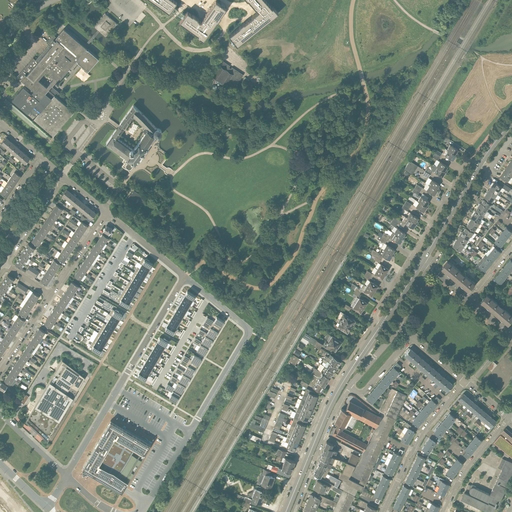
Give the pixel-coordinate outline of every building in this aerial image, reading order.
[(150,0),(169,13),(171,9),(174,11),(176,8),(174,7),(174,8),(173,7),(176,2),(173,0),(150,0)] [(239,28),(229,36),(232,40),(231,41),(233,45),(235,43),(237,46),(278,13),(273,7),(272,8),(264,0),(246,0),(247,1),(248,0),(258,12),(252,17),(244,23),(238,27),(239,28)] [(183,17),(179,22),(198,35),(197,36),(203,41),(216,22),(217,23),(221,17),(220,17),(226,8),(223,7),(225,5),(221,3),(220,4),(216,1),(201,22),(198,19),(193,15),(192,15),(187,12),(184,16),(183,16),(184,14),(183,13),(180,16),(183,17)] [(98,31),(105,37),(117,24),(105,13),(93,27),(98,31)] [(15,97),(12,100),(17,104),(27,113),(29,111),(36,117),(34,119),(53,135),(58,130),(57,130),(59,128),(70,115),(73,112),(54,95),(52,93),(53,93),(53,92),(54,91),(53,90),(52,89),(51,91),(50,91),(48,90),(55,82),(58,85),(59,84),(57,82),(76,61),(77,62),(76,62),(81,66),(88,72),(99,59),(87,49),(87,50),(86,49),(87,49),(85,48),(84,46),(64,29),(56,37),(54,35),(47,43),(51,46),(45,53),(38,62),(33,58),(18,76),(21,79),(20,79),(21,80),(22,81),(31,89),(28,91),(23,87),(15,97)] [(242,75),(221,62),(207,82),(213,86),(212,88),(228,98),(242,75)] [(82,67),(76,74),(85,82),(91,75),(82,67)] [(10,92),(7,89),(0,97),(0,99),(2,101),(10,92)] [(149,150),(147,148),(154,136),(155,136),(156,137),(157,137),(158,137),(159,136),(160,136),(160,135),(161,134),(162,134),(162,133),(161,132),(161,131),(161,130),(160,129),(159,128),(158,128),(157,128),(138,110),(133,105),(121,121),(118,126),(117,127),(111,135),(112,135),(105,144),(126,159),(125,161),(126,161),(126,162),(127,163),(125,165),(125,168),(127,169),(128,170),(131,169),(134,165),(138,160),(140,162),(143,157),(144,158),(146,155),(145,154),(149,150)] [(1,143),(6,148),(11,142),(6,138),(1,143)] [(6,148),(10,152),(15,146),(11,142),(6,148)] [(447,149),(456,156),(458,154),(456,152),(458,150),(450,145),(447,149)] [(10,152),(15,156),(20,150),(15,146),(10,152)] [(455,157),(456,156),(447,149),(445,148),(442,153),(444,155),(452,161),(455,157)] [(15,156),(20,160),(25,154),(20,150),(15,156)] [(25,154),(20,160),(25,164),(30,158),(25,154)] [(409,161),(404,169),(412,174),(417,166),(409,161)] [(436,166),(437,167),(446,173),(447,170),(445,169),(447,167),(439,161),(436,166)] [(445,174),(446,173),(437,167),(434,172),(442,177),(444,173),(445,174)] [(504,170),(503,172),(511,177),(511,171),(506,168),(505,170),(504,170)] [(11,176),(17,181),(21,176),(20,175),(22,173),(16,169),(14,172),(14,171),(11,176)] [(500,177),(499,179),(505,183),(507,181),(508,182),(511,177),(503,172),(501,174),(502,174),(500,177)] [(14,186),(17,181),(11,176),(7,182),(14,186)] [(431,180),(428,185),(438,191),(439,188),(438,187),(439,185),(431,180)] [(494,181),(491,185),(500,190),(502,187),(509,192),(511,189),(499,181),(497,184),(494,181)] [(4,187),(10,191),(14,186),(7,182),(4,187)] [(437,192),(438,191),(428,185),(427,184),(424,189),(434,195),(436,192),(437,192)] [(491,185),(489,189),(497,194),(500,196),(503,192),(500,190),(491,185)] [(10,191),(4,187),(0,192),(7,197),(10,191)] [(62,195),(66,199),(71,193),(66,189),(62,195)] [(489,189),(486,193),(495,198),(497,194),(489,189)] [(137,200),(138,200),(138,199),(143,202),(146,199),(134,190),(123,203),(131,209),(137,200)] [(66,199),(71,203),(76,197),(71,193),(66,199)] [(486,193),(484,197),(492,202),(495,204),(497,200),(495,198),(486,193)] [(417,201),(418,202),(427,207),(429,205),(427,204),(429,201),(420,196),(417,201)] [(71,203),(76,207),(81,201),(76,197),(71,203)] [(484,199),(481,203),(489,208),(490,208),(492,204),(484,199)] [(76,207),(81,211),(86,205),(81,201),(76,207)] [(426,209),(427,207),(418,202),(415,207),(423,212),(426,208),(426,209)] [(481,202),(478,206),(486,211),(489,208),(481,203),(481,202)] [(53,210),(59,214),(63,209),(56,205),(53,210)] [(81,211),(86,215),(91,209),(86,205),(81,211)] [(478,206),(476,210),(484,215),(487,217),(490,219),(492,215),(489,213),(486,211),(478,206)] [(91,209),(86,215),(91,219),(96,213),(91,209)] [(56,220),(59,214),(53,210),(49,215),(56,220)] [(476,210),(473,214),(481,219),(484,215),(476,210)] [(406,218),(408,219),(416,224),(418,222),(416,221),(418,218),(410,213),(406,218)] [(473,214),(471,218),(472,218),(471,218),(475,221),(475,220),(479,223),(481,219),(473,214)] [(52,225),(56,220),(49,215),(46,220),(52,225)] [(416,224),(408,219),(406,218),(404,217),(401,221),(405,223),(413,229),(415,225),(416,225),(416,224)] [(471,218),(469,222),(477,227),(480,223),(479,223),(475,220),(475,221),(471,218)] [(42,226),(49,230),(51,227),(52,225),(46,220),(42,226)] [(77,227),(84,231),(88,226),(81,221),(77,227)] [(469,222),(467,226),(475,231),(477,227),(469,222)] [(104,232),(102,234),(107,237),(112,229),(109,227),(106,225),(103,231),(104,232)] [(45,235),(49,230),(42,226),(39,231),(45,235)] [(81,236),(84,231),(77,227),(74,232),(81,236)] [(466,227),(463,231),(468,234),(471,236),(471,237),(474,232),(466,227)] [(511,231),(507,227),(503,232),(508,237),(511,232),(511,231)] [(394,232),(404,238),(405,237),(403,236),(405,233),(397,228),(394,232)] [(463,230),(460,234),(468,240),(471,236),(468,234),(463,231),(463,230)] [(35,236),(42,241),(45,235),(39,231),(35,236)] [(81,236),(74,232),(72,235),(71,237),(77,241),(81,236)] [(403,240),(404,238),(394,232),(393,233),(392,232),(390,235),(388,234),(387,236),(384,233),(381,237),(387,240),(389,237),(400,244),(402,240),(403,240)] [(503,232),(499,237),(504,242),(508,237),(503,232)] [(102,234),(99,239),(105,243),(108,238),(107,237),(102,234)] [(460,234),(458,238),(466,243),(468,240),(460,234)] [(385,244),(387,240),(381,237),(379,235),(377,239),(379,240),(385,244)] [(32,241),(37,245),(38,246),(42,241),(35,236),(32,241)] [(74,247),(77,241),(71,237),(67,242),(74,247)] [(499,237),(495,242),(501,246),(504,242),(499,237)] [(458,238),(455,242),(463,247),(466,243),(458,238)] [(99,239),(95,245),(101,249),(105,243),(99,239)] [(25,249),(31,253),(37,245),(32,241),(30,245),(28,244),(25,249)] [(70,252),(74,247),(67,242),(63,247),(70,252)] [(455,242),(453,246),(461,251),(463,247),(455,242)] [(95,245),(92,250),(98,254),(101,249),(95,245)] [(394,250),(386,245),(383,250),(393,256),(394,253),(393,252),(394,250)] [(60,253),(67,257),(70,252),(63,247),(60,253)] [(495,247),(491,252),(497,256),(501,252),(501,251),(495,247)] [(378,253),(379,253),(370,248),(367,251),(371,253),(376,256),(376,257),(378,253)] [(28,258),(31,253),(25,249),(21,254),(28,258)] [(392,257),(393,256),(383,250),(382,249),(379,253),(378,253),(389,260),(392,257)] [(92,250),(88,255),(94,259),(98,254),(92,250)] [(489,250),(485,255),(493,261),(497,256),(491,252),(489,250)] [(57,258),(62,262),(63,262),(67,257),(60,253),(56,258),(57,258)] [(18,259),(24,263),(28,258),(21,254),(18,259)] [(88,255),(85,260),(91,264),(94,259),(88,255)] [(485,255),(481,259),(489,266),(493,261),(485,255)] [(142,258),(139,263),(141,264),(149,269),(152,264),(149,262),(149,261),(146,259),(145,260),(142,258)] [(21,268),(24,263),(18,259),(15,264),(21,268)] [(481,259),(477,264),(480,266),(479,266),(485,271),(489,266),(481,259)] [(51,265),(57,269),(60,264),(55,260),(54,260),(51,265)] [(85,260),(81,265),(87,269),(91,264),(85,260)] [(461,284),(462,285),(463,286),(464,286),(469,291),(475,284),(461,273),(448,261),(442,268),(448,273),(450,275),(450,274),(456,279),(461,284)] [(139,269),(147,274),(149,269),(141,264),(139,269)] [(377,269),(385,274),(388,269),(380,264),(377,269)] [(47,270),(53,274),(57,269),(51,265),(47,270)] [(81,265),(78,271),(84,275),(84,274),(87,269),(81,265)] [(511,268),(507,265),(503,270),(508,274),(511,269),(511,268)] [(137,267),(134,272),(144,278),(147,274),(139,269),(137,267)] [(382,279),(385,274),(377,269),(374,274),(382,279)] [(43,275),(50,280),(53,274),(47,270),(43,275)] [(503,270),(499,274),(505,279),(508,274),(503,270)] [(78,271),(74,276),(79,279),(80,280),(81,279),(84,275),(78,271)] [(134,272),(131,277),(132,278),(141,283),(144,278),(134,272)] [(495,279),(501,284),(505,279),(499,274),(495,279)] [(4,280),(11,284),(14,279),(7,275),(4,280)] [(50,280),(43,275),(40,281),(46,285),(50,280)] [(130,282),(129,282),(138,288),(141,283),(132,278),(130,282)] [(425,286),(429,289),(433,285),(432,284),(434,282),(432,279),(430,282),(429,281),(426,285),(425,286)] [(1,285),(7,289),(11,284),(4,280),(1,285)] [(128,281),(126,286),(136,292),(138,288),(129,282),(130,282),(128,281)] [(366,286),(374,291),(377,286),(369,281),(366,286)] [(72,282),(69,287),(75,291),(78,286),(76,285),(72,282)] [(371,296),(374,291),(366,286),(362,284),(359,288),(352,284),(350,287),(355,290),(360,293),(362,291),(361,290),(362,290),(371,296)] [(126,286),(123,291),(133,297),(136,292),(126,286)] [(69,287),(65,292),(71,297),(75,291),(69,287)] [(123,291),(120,296),(130,302),(133,297),(123,291)] [(187,291),(184,296),(192,301),(193,302),(196,297),(194,295),(187,291)] [(29,297),(35,301),(39,296),(32,292),(29,297)] [(65,292),(62,298),(68,302),(71,297),(65,292)] [(500,318),(502,319),(503,320),(503,319),(509,324),(511,320),(511,315),(501,306),(487,294),(481,301),(487,306),(488,307),(489,308),(495,313),(501,317),(500,318)] [(120,296),(117,300),(120,302),(120,303),(123,305),(123,304),(127,306),(130,302),(120,296)] [(184,296),(181,301),(189,305),(190,305),(192,301),(184,296)] [(25,302),(32,306),(35,301),(29,297),(25,302)] [(62,298),(58,303),(64,307),(68,302),(62,298)] [(355,303),(363,308),(367,303),(359,298),(355,303)] [(181,301),(179,305),(187,310),(188,311),(191,306),(190,305),(189,305),(181,301)] [(22,307),(28,312),(32,306),(25,302),(22,307)] [(58,303),(55,308),(61,312),(64,307),(58,303)] [(360,313),(363,308),(355,303),(352,308),(360,313)] [(179,305),(176,310),(184,315),(187,310),(179,305)] [(20,314),(25,317),(28,312),(22,307),(18,313),(20,314)] [(55,308),(51,313),(57,318),(60,319),(62,316),(63,314),(61,312),(55,308)] [(112,309),(109,314),(111,316),(111,315),(119,320),(122,315),(118,313),(119,312),(115,310),(115,311),(112,309)] [(176,310),(173,315),(181,319),(184,315),(176,310)] [(337,317),(339,319),(336,325),(333,323),(331,326),(343,334),(345,331),(347,332),(349,329),(351,327),(351,326),(354,320),(342,313),(340,312),(337,317)] [(51,313),(48,319),(54,323),(57,318),(51,313)] [(111,316),(108,320),(116,325),(119,320),(111,315),(111,316)] [(173,315),(170,319),(178,324),(181,319),(173,315)] [(14,321),(21,325),(25,320),(23,319),(18,316),(14,321)] [(207,318),(205,321),(219,330),(224,321),(220,319),(217,317),(214,320),(214,322),(207,318)] [(48,319),(44,324),(50,328),(54,323),(48,319)] [(170,319),(167,324),(176,329),(178,324),(170,319)] [(106,324),(106,325),(114,329),(116,325),(108,320),(106,324)] [(17,331),(21,325),(14,321),(11,326),(17,331)] [(205,321),(203,325),(209,329),(207,334),(214,338),(219,330),(205,321)] [(104,323),(101,328),(111,334),(114,329),(106,325),(106,324),(104,323)] [(167,324),(165,329),(168,331),(168,332),(171,334),(172,333),(175,335),(178,330),(176,329),(167,324)] [(14,336),(17,331),(11,326),(7,331),(14,336)] [(39,328),(36,333),(42,337),(45,332),(39,328)] [(101,328),(98,333),(108,339),(111,334),(101,328)] [(200,330),(198,334),(204,338),(202,342),(209,346),(214,338),(207,334),(200,330)] [(11,341),(14,336),(7,331),(5,334),(4,337),(11,341)] [(36,333),(32,339),(38,343),(42,337),(36,333)] [(98,333),(95,337),(105,343),(108,339),(98,333)] [(319,348),(322,343),(317,340),(316,340),(305,333),(302,338),(307,341),(319,348)] [(330,350),(332,348),(335,350),(337,346),(338,346),(339,343),(340,344),(340,343),(341,343),(341,342),(341,341),(340,341),(340,340),(339,340),(339,341),(335,338),(336,338),(332,335),(331,336),(327,333),(324,338),(326,339),(323,345),(330,350)] [(7,346),(11,341),(4,337),(2,339),(0,342),(7,346)] [(95,337),(93,342),(103,348),(105,343),(95,337)] [(159,337),(157,342),(165,347),(168,342),(167,342),(167,341),(164,339),(163,340),(159,337)] [(195,338),(193,342),(199,346),(196,351),(200,353),(204,355),(209,346),(202,342),(195,338)] [(32,339),(29,344),(35,348),(38,343),(32,339)] [(93,342),(90,347),(92,348),(92,349),(95,351),(96,351),(100,353),(103,348),(93,342)] [(157,342),(154,347),(162,352),(165,347),(157,342)] [(29,344),(25,349),(31,353),(35,348),(29,344)] [(154,347),(151,352),(159,356),(162,352),(154,347)] [(410,359),(415,353),(409,349),(408,348),(406,351),(407,352),(404,355),(410,359)] [(25,349),(22,354),(28,358),(31,353),(25,349)] [(151,352),(148,356),(157,362),(158,362),(161,357),(159,356),(151,352)] [(410,359),(415,364),(420,358),(415,353),(410,359)] [(22,354),(18,360),(24,364),(28,358),(22,354)] [(299,358),(293,354),(287,363),(294,367),(299,358)] [(184,356),(182,359),(196,368),(201,359),(197,357),(194,355),(191,360),(184,356)] [(324,358),(325,359),(336,366),(340,361),(330,355),(328,357),(326,356),(324,358)] [(148,356),(146,361),(155,366),(157,362),(148,356)] [(415,364),(420,368),(425,362),(420,358),(415,364)] [(182,359),(180,363),(187,367),(184,372),(191,376),(196,368),(182,359)] [(333,372),(336,366),(325,359),(323,362),(325,364),(324,366),(333,372)] [(18,360),(15,365),(21,369),(24,364),(18,360)] [(85,378),(62,360),(26,421),(47,440),(60,419),(85,378)] [(146,361),(143,366),(152,371),(155,366),(146,361)] [(494,361),(488,367),(492,370),(498,364),(494,361)] [(420,368),(426,373),(431,367),(425,362),(420,368)] [(15,365),(11,370),(17,374),(21,369),(15,365)] [(143,366),(140,370),(148,375),(150,376),(153,371),(152,371),(143,366)] [(330,377),(333,372),(324,366),(322,369),(319,367),(317,370),(330,377)] [(395,376),(399,372),(393,367),(390,371),(395,376)] [(426,373),(431,377),(436,371),(431,367),(426,373)] [(177,368),(175,372),(182,376),(179,380),(186,384),(191,376),(184,372),(177,368)] [(315,368),(311,374),(309,377),(313,379),(324,386),(330,377),(317,370),(315,368)] [(11,370),(8,375),(14,379),(17,374),(11,370)] [(140,370),(137,375),(141,377),(140,378),(144,380),(144,379),(145,380),(148,375),(140,370)] [(386,376),(391,381),(395,376),(390,371),(386,376)] [(431,377),(436,382),(441,376),(436,371),(431,377)] [(8,375),(4,380),(4,381),(9,384),(10,384),(14,379),(8,375)] [(172,376),(170,380),(177,384),(174,388),(174,389),(181,393),(186,384),(179,380),(172,376)] [(382,380),(387,385),(391,381),(386,376),(382,380)] [(436,382),(442,386),(447,380),(441,376),(436,382)] [(320,392),(324,386),(313,379),(311,383),(314,385),(312,387),(320,392)] [(378,385),(383,390),(387,385),(382,380),(378,385)] [(447,380),(442,386),(447,391),(452,385),(447,380)] [(1,382),(0,383),(0,388),(4,391),(9,384),(4,381),(3,383),(1,382)] [(167,384),(165,388),(172,392),(169,397),(173,399),(176,401),(181,393),(174,389),(174,388),(167,384)] [(374,389),(379,394),(383,390),(378,385),(374,389)] [(303,395),(315,400),(317,396),(314,395),(315,392),(306,388),(304,391),(303,395)] [(370,394),(375,399),(379,394),(374,389),(370,394)] [(406,395),(397,391),(395,396),(404,400),(406,395)] [(371,403),(375,399),(370,394),(366,398),(371,403)] [(458,399),(463,403),(468,398),(463,394),(458,399)] [(314,404),(315,400),(303,395),(301,399),(314,404)] [(404,400),(395,396),(392,401),(402,405),(404,400)] [(463,403),(468,407),(472,402),(468,398),(463,403)] [(312,409),(314,404),(301,399),(299,403),(312,409)] [(433,408),(437,404),(431,399),(427,403),(433,408)] [(390,405),(399,410),(402,405),(392,401),(390,405)] [(337,424),(335,428),(332,434),(347,442),(363,451),(367,445),(350,436),(341,431),(350,414),(376,427),(381,418),(349,402),(344,410),(341,408),(334,423),(337,424)] [(468,407),(472,411),(477,406),(472,402),(468,407)] [(310,413),(312,409),(299,403),(298,408),(310,413)] [(423,408),(429,413),(433,408),(427,403),(423,408)] [(397,415),(399,410),(390,405),(388,410),(397,415)] [(472,411),(477,415),(481,410),(477,406),(472,411)] [(308,417),(310,413),(298,408),(296,412),(308,417)] [(419,413),(425,417),(429,413),(423,408),(419,413)] [(397,415),(388,410),(386,415),(390,417),(395,419),(397,415)] [(477,415),(482,419),(486,414),(481,410),(477,415)] [(293,418),(303,422),(304,420),(307,421),(308,417),(296,412),(293,418)] [(416,417),(421,422),(425,417),(419,413),(416,417)] [(446,418),(451,423),(455,418),(450,414),(446,418)] [(482,419),(486,423),(491,418),(486,414),(482,419)] [(417,426),(421,422),(416,417),(412,422),(417,426)] [(291,425),(303,430),(305,425),(302,424),(303,422),(293,418),(291,425)] [(447,428),(451,423),(446,418),(442,423),(447,428)] [(491,418),(486,423),(491,427),(495,422),(491,418)] [(108,424),(82,469),(122,492),(150,444),(122,427),(110,420),(108,424)] [(248,426),(263,433),(264,428),(260,426),(254,424),(251,423),(248,426)] [(438,428),(443,432),(447,428),(442,423),(438,428)] [(302,434),(303,430),(291,425),(289,429),(302,434)] [(404,434),(410,438),(414,432),(408,428),(404,434)] [(439,437),(443,432),(438,428),(434,433),(439,437)] [(511,433),(506,428),(504,430),(504,429),(501,432),(502,432),(494,442),(511,457),(511,433)] [(300,438),(302,434),(289,429),(287,433),(288,433),(300,438)] [(300,438),(288,433),(287,438),(298,442),(300,438)] [(410,438),(404,434),(401,440),(407,443),(410,438)] [(472,440),(477,445),(481,440),(476,436),(472,440)] [(288,443),(296,447),(298,442),(287,438),(285,442),(288,443)] [(425,444),(431,448),(435,443),(429,439),(425,444)] [(474,450),(477,445),(472,440),(468,445),(474,450)] [(321,452),(335,457),(337,458),(338,457),(335,456),(331,454),(332,452),(336,454),(336,453),(337,451),(333,449),(335,445),(326,441),(321,452)] [(431,448),(425,444),(422,450),(428,454),(431,448)] [(470,454),(474,450),(468,445),(466,447),(464,445),(462,448),(464,450),(470,454)] [(276,454),(284,457),(286,452),(278,449),(276,454)] [(319,462),(327,466),(330,467),(332,463),(335,457),(321,452),(319,458),(320,458),(319,462)] [(390,459),(397,462),(400,455),(393,452),(390,459)] [(347,463),(355,466),(359,456),(352,453),(347,463)] [(414,462),(421,465),(425,459),(425,458),(417,455),(416,458),(414,462)] [(281,469),(290,473),(294,461),(285,458),(281,467),(281,469)] [(499,503),(506,488),(507,487),(506,487),(511,473),(511,462),(506,460),(502,458),(498,468),(502,469),(490,495),(475,488),(476,487),(472,485),(471,486),(468,484),(465,491),(461,498),(490,511),(493,511),(496,506),(496,505),(497,502),(499,503)] [(387,465),(394,469),(397,462),(390,459),(387,465)] [(453,464),(458,468),(462,463),(457,459),(453,464)] [(316,468),(327,473),(329,470),(325,468),(327,466),(319,462),(316,468)] [(346,462),(342,473),(349,476),(355,466),(347,463),(346,462)] [(421,465),(414,462),(411,468),(418,472),(421,465)] [(289,476),(290,473),(281,469),(281,467),(278,466),(278,468),(274,467),(275,465),(270,463),(269,465),(268,469),(271,470),(271,469),(289,476)] [(449,468),(455,473),(458,468),(453,464),(449,468)] [(394,469),(387,465),(384,472),(385,472),(391,475),(392,475),(391,475),(394,469)] [(325,477),(327,473),(316,468),(313,473),(320,478),(322,475),(325,477)] [(408,475),(415,478),(418,472),(411,468),(408,475)] [(455,473),(449,468),(445,473),(451,477),(455,473)] [(264,474),(260,483),(271,488),(274,478),(268,476),(270,471),(263,469),(262,473),(264,474)] [(81,478),(90,483),(93,476),(84,472),(81,478)] [(348,479),(349,476),(342,473),(341,472),(339,478),(344,480),(340,488),(354,495),(357,489),(361,491),(363,486),(348,479)] [(28,511),(29,511),(0,476),(0,475),(0,495),(13,511),(1,511),(0,511),(28,511)] [(336,482),(334,486),(337,488),(341,480),(330,475),(329,478),(336,482)] [(379,482),(386,486),(389,479),(390,479),(383,475),(382,476),(379,482)] [(415,478),(408,475),(405,482),(412,485),(415,478)] [(313,488),(325,494),(326,490),(328,491),(330,487),(317,481),(313,488)] [(439,487),(446,490),(448,484),(441,481),(439,487)] [(376,489),(383,492),(386,486),(379,482),(376,489)] [(401,491),(407,494),(410,488),(403,485),(401,491)] [(337,488),(334,486),(332,490),(340,494),(342,491),(337,488)] [(245,497),(243,502),(244,502),(250,504),(250,503),(256,505),(257,503),(261,505),(263,502),(263,500),(265,501),(267,496),(261,493),(262,491),(255,488),(254,487),(252,492),(247,494),(248,494),(248,495),(249,495),(249,496),(250,496),(250,497),(251,497),(252,497),(251,500),(245,497)] [(436,492),(443,495),(446,490),(439,487),(436,492)] [(383,492),(376,489),(373,495),(373,496),(377,497),(375,502),(378,503),(383,492)] [(398,496),(405,499),(407,494),(401,491),(398,496)] [(307,502),(317,507),(320,500),(334,507),(336,502),(325,497),(320,495),(318,499),(310,495),(307,502)] [(396,502),(402,505),(405,499),(398,496),(396,502)] [(314,511),(317,507),(307,502),(304,509),(310,511),(314,511)] [(393,507),(400,510),(402,505),(396,502),(393,507)] [(427,508),(436,511),(438,506),(431,503),(429,502),(427,508)]
